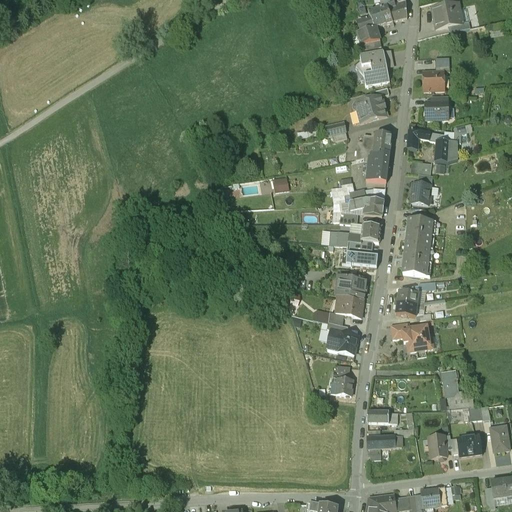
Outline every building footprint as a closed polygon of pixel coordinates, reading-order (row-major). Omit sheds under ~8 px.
[(397,0),(388,0),(389,3),(388,4),(389,8),(395,7),(394,4),(398,3),(397,0)] [(363,10),(360,1),(355,2),(357,10),(358,13),(359,16),(368,14),(370,14),(368,8),(363,10)] [(406,4),(395,7),(399,22),(407,20),(406,4)] [(458,5),(432,10),(436,30),(452,27),(462,25),(458,5)] [(389,8),(388,9),(392,23),(399,22),(395,7),(389,8)] [(386,9),(380,11),(385,26),(392,23),(388,9),(386,9)] [(370,14),(368,14),(370,20),(357,25),(361,34),(374,30),(386,26),(385,26),(380,11),(370,14)] [(468,24),(462,25),(452,27),(453,33),(469,30),(468,24)] [(361,34),(357,36),(360,46),(362,46),(379,43),(376,30),(361,34)] [(379,43),(362,46),(363,52),(381,49),(379,43)] [(389,53),(360,59),(360,63),(356,68),(363,78),(365,88),(390,83),(386,67),(392,66),(389,53)] [(435,75),(423,75),(424,94),(430,94),(431,95),(434,95),(435,93),(444,93),(443,74),(435,75)] [(387,90),(370,95),(372,101),(382,98),(382,99),(389,97),(387,90)] [(372,101),(355,105),(353,108),(354,111),(357,113),(359,113),(362,125),(387,118),(385,111),(386,111),(384,105),(382,99),(382,98),(372,101)] [(431,105),(427,105),(425,107),(425,112),(427,114),(427,123),(448,122),(448,105),(431,105)] [(343,124),(326,128),(328,139),(332,138),(345,135),(343,124)] [(465,128),(455,131),(455,145),(456,145),(456,138),(467,136),(465,128)] [(418,135),(409,134),(407,152),(416,153),(417,151),(418,141),(418,135)] [(345,135),(332,138),(333,145),(347,141),(345,135)] [(391,137),(372,135),(371,138),(364,137),(363,145),(358,144),(356,163),(364,161),(371,159),(372,155),(379,157),(379,154),(389,156),(391,137)] [(438,138),(418,135),(418,141),(430,143),(437,145),(437,144),(438,140),(438,138)] [(467,136),(456,138),(456,145),(468,142),(467,136)] [(430,143),(418,141),(417,151),(429,152),(430,143)] [(437,144),(437,145),(435,165),(447,166),(457,163),(456,145),(455,145),(449,145),(437,144)] [(379,157),(372,155),(371,159),(370,164),(368,164),(366,183),(386,185),(389,156),(379,154),(379,157)] [(426,163),(407,160),(405,175),(418,177),(424,178),(426,163)] [(424,178),(418,177),(417,187),(430,188),(431,188),(432,179),(424,178)] [(351,180),(339,182),(341,188),(352,186),(351,180)] [(277,197),(292,194),(290,182),(275,185),(277,197)] [(417,187),(413,186),(411,205),(428,207),(428,206),(430,205),(431,200),(429,198),(430,188),(417,187)] [(384,204),(366,202),(365,210),(364,218),(382,220),(384,204)] [(360,204),(351,206),(351,210),(351,213),(359,211),(360,204)] [(432,224),(409,221),(403,277),(426,279),(432,224)] [(381,230),(363,228),(362,238),(361,244),(379,246),(381,230)] [(356,237),(349,237),(348,245),(355,246),(356,237)] [(355,246),(348,245),(346,256),(358,257),(360,257),(361,247),(355,246)] [(358,257),(346,256),(345,267),(357,268),(358,257)] [(360,257),(358,257),(357,268),(376,270),(377,259),(360,257)] [(359,281),(339,279),(336,300),(337,301),(364,304),(367,281),(359,280),(359,281)] [(434,285),(421,286),(422,293),(426,293),(435,292),(434,285)] [(419,294),(406,292),(406,295),(399,294),(397,305),(417,308),(424,304),(426,293),(422,293),(419,294)] [(337,301),(335,317),(362,321),(364,304),(337,301)] [(417,308),(397,305),(395,317),(415,320),(416,318),(418,318),(424,317),(425,310),(424,304),(417,308)] [(316,321),(331,322),(331,313),(317,312),(316,321)] [(407,326),(390,328),(392,343),(403,341),(404,346),(408,345),(409,354),(433,351),(431,339),(428,339),(427,329),(408,332),(407,326)] [(347,330),(329,327),(327,333),(330,334),(341,336),(341,335),(346,336),(347,330)] [(346,336),(341,335),(341,336),(330,334),(327,352),(354,358),(358,338),(346,336)] [(455,373),(444,374),(446,381),(443,382),(445,396),(447,395),(458,394),(455,373)] [(347,382),(337,381),(335,397),(351,399),(352,383),(347,382)] [(458,394),(447,395),(449,408),(450,412),(468,411),(468,404),(473,403),(471,392),(458,394)] [(488,409),(481,410),(483,424),(490,422),(488,409)] [(389,414),(367,414),(367,426),(389,426),(389,416),(389,414)] [(506,429),(491,431),(494,455),(509,453),(506,429)] [(413,431),(394,432),(395,439),(400,439),(401,440),(413,439),(413,431)] [(450,438),(444,439),(446,454),(452,453),(450,438)] [(395,439),(368,441),(368,452),(369,452),(380,451),(401,450),(401,440),(400,439),(395,439)] [(444,439),(429,440),(431,462),(447,460),(446,454),(444,439)] [(479,439),(457,442),(460,459),(481,456),(479,439)] [(380,451),(369,452),(370,463),(381,462),(380,451)] [(511,480),(491,484),(492,493),(493,501),(511,498),(511,480)] [(449,488),(450,505),(456,505),(456,497),(461,496),(461,487),(449,488)] [(444,491),(421,494),(421,497),(423,511),(424,511),(447,508),(444,491)] [(492,493),(485,494),(488,511),(495,510),(493,501),(492,493)] [(396,511),(394,497),(374,500),(374,505),(368,505),(367,511),(396,511)] [(421,497),(415,498),(417,511),(424,511),(423,511),(421,497)] [(417,511),(415,498),(409,499),(410,511),(417,511)]
